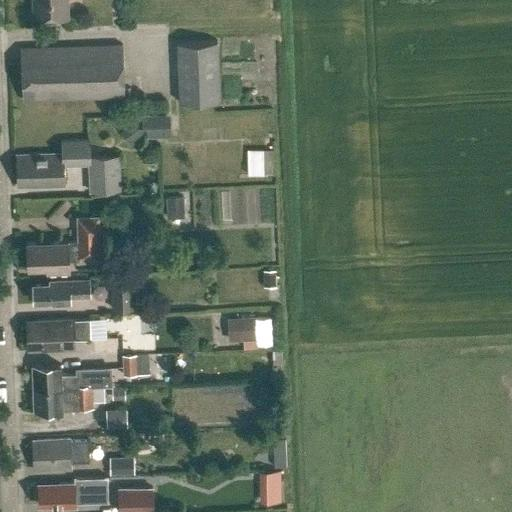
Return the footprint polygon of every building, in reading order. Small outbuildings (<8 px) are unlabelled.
[(67,0),(32,0),(33,17),(68,15),(67,0)] [(177,41),(179,101),(220,100),(218,40),(177,41)] [(21,48),(23,99),(125,95),(122,43),(21,48)] [(146,129),(137,117),(120,131),(130,142),(146,129)] [(16,185),(65,183),(64,163),(89,162),(90,190),(120,189),(119,153),(89,154),(88,137),(62,138),(62,148),(15,150),(16,185)] [(242,172),(269,172),(269,148),(243,147),(242,172)] [(162,195),(163,216),(180,215),(179,195),(162,195)] [(99,213),(76,214),(77,241),(26,242),(27,258),(31,258),(32,267),(47,267),(47,270),(67,270),(67,260),(78,260),(78,256),(100,256),(99,213)] [(141,306),(141,275),(133,275),(133,273),(111,274),(111,308),(134,307),(134,306),(141,306)] [(47,282),(33,282),(33,286),(29,289),(29,294),(34,298),(34,301),(54,300),(57,302),(70,302),(70,296),(89,295),(89,279),(47,280),(47,282)] [(253,338),(251,314),(221,316),(222,340),(253,338)] [(90,316),(27,319),(28,348),(74,346),(74,337),(90,336),(90,316)] [(148,351),(135,351),(135,353),(122,354),(123,374),(149,372),(148,351)] [(77,371),(60,372),(60,364),(32,365),(33,390),(105,387),(105,384),(93,384),(112,383),(111,365),(77,366),(77,371)] [(94,407),(94,400),(105,399),(105,387),(33,390),(33,410),(61,410),(61,408),(94,407)] [(128,424),(128,407),(107,408),(108,425),(128,424)] [(270,465),(284,465),(283,436),(269,437),(270,465)] [(88,438),(35,439),(35,444),(31,444),(32,462),(39,462),(39,469),(69,469),(69,460),(89,459),(88,438)] [(108,456),(108,473),(133,473),(132,455),(108,456)] [(257,469),(259,501),(278,500),(276,468),(257,469)] [(37,485),(38,503),(53,503),(53,506),(75,506),(75,502),(79,502),(79,500),(91,500),(90,493),(106,492),(106,476),(73,477),(73,482),(58,482),(58,485),(37,485)] [(116,486),(117,511),(152,511),(152,485),(116,486)]
